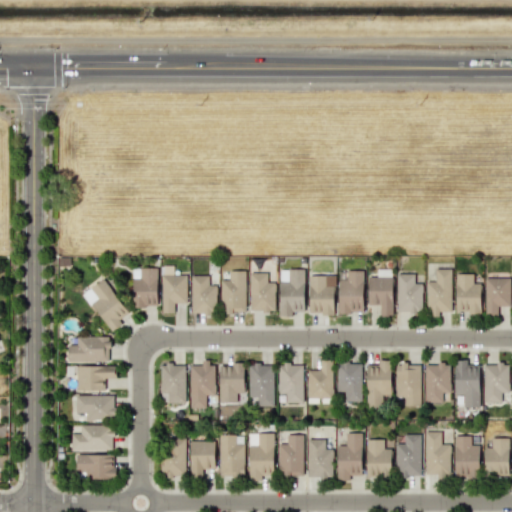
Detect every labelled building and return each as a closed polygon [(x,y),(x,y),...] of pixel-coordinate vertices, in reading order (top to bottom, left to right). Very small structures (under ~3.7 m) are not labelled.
[(156,267),(132,268),(132,306),(157,306),(156,267)] [(391,315),(392,269),(376,268),(376,276),(367,276),(367,305),(379,305),(379,315),(391,315)] [(451,269),(435,268),(434,281),(427,281),(425,315),(439,316),(439,311),(449,311),(451,269)] [(173,313),(174,302),(186,302),(186,274),(172,274),(172,269),(161,269),(161,313),(173,313)] [(304,269),(279,269),(278,316),(291,316),(291,311),(303,311),(304,269)] [(245,312),(245,270),(228,270),(228,279),(221,279),(220,312),(245,312)] [(337,312),(362,312),(362,270),(338,270),(337,312)] [(274,311),(274,282),(267,282),(267,272),(249,272),(249,311),(274,311)] [(421,283),(413,282),(414,274),(397,273),(396,312),(421,312),(421,283)] [(480,312),(480,282),(473,283),(472,273),(455,273),(455,312),(480,312)] [(191,312),(216,312),(216,284),(208,285),(208,275),(190,275),(191,312)] [(308,313),(333,313),(333,284),(325,284),(325,275),(308,275),(308,313)] [(509,305),(509,277),(483,278),(484,316),(497,316),(497,306),(509,305)] [(126,313),(104,278),(83,292),(108,332),(122,323),(119,318),(126,313)] [(67,344),(66,361),(108,361),(108,336),(76,336),(76,344),(67,344)] [(331,359),(319,360),(319,369),(306,370),(307,398),(332,397),(331,359)] [(366,364),(365,406),(381,407),(382,397),(390,397),(390,360),(378,360),(378,364),(366,364)] [(478,407),(479,366),(466,366),(466,360),(454,360),(453,394),(462,394),(462,406),(478,407)] [(343,400),(360,401),(361,362),(336,362),(335,391),(344,391),(343,400)] [(189,407),(205,407),(205,394),(212,394),(213,363),(189,363),(189,407)] [(243,363),(218,363),(219,402),(235,402),(235,392),(243,392),(243,363)] [(272,363),(247,364),(248,396),(256,396),(257,406),(273,405),(272,363)] [(302,363),(277,364),(277,392),(284,392),(285,402),(302,402),(302,363)] [(419,363),(395,363),(395,396),(403,396),(403,405),(420,405),(419,363)] [(442,401),(442,392),(448,392),(448,363),(424,363),(424,402),(442,401)] [(508,392),(507,363),(483,364),(483,402),(500,401),(500,392),(508,392)] [(159,364),(160,403),(184,402),(184,364),(159,364)] [(76,390),(104,390),(103,378),(115,378),(115,365),(75,366),(76,390)] [(113,394),(75,395),(75,412),(84,412),(85,420),(113,419),(113,394)] [(79,433),(71,432),(70,449),(112,450),(112,425),(80,424),(79,433)] [(424,473),(449,473),(449,443),(440,443),(440,431),(424,431),(424,473)] [(336,479),(349,479),(349,475),(361,475),(361,432),(345,432),(345,444),(336,445),(336,479)] [(272,433),(248,433),(248,480),(261,480),(261,475),(272,475),(272,433)] [(419,433),(403,434),(403,443),(395,443),(396,476),(420,476),(419,433)] [(219,475),(243,474),(243,444),(235,444),(234,434),(218,434),(219,475)] [(302,434),(286,434),(286,443),(278,443),(277,475),(302,475),(302,434)] [(454,475),(478,475),(478,444),(469,444),(469,435),(453,435),(454,475)] [(508,438),(490,437),(490,447),(483,447),(483,474),(507,475),(508,438)] [(184,438),(160,438),(161,476),(185,475),(184,438)] [(382,439),(366,438),(365,474),(390,474),(390,449),(382,448),(382,439)] [(332,476),(331,448),(324,448),(324,439),(306,439),(307,476),(332,476)] [(189,441),(190,477),(203,476),(203,469),(214,468),(213,440),(189,441)] [(113,454),(75,453),(75,472),(85,472),(85,478),(113,479),(113,454)]
